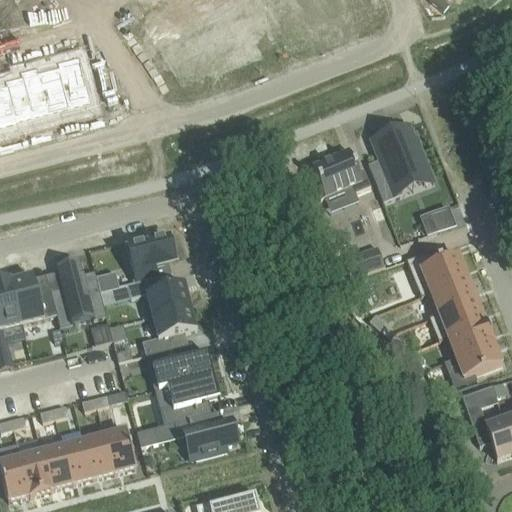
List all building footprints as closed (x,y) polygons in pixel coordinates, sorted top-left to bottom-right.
[(6,0),(2,5),(11,16),(26,0),(6,0)] [(318,0),(328,16),(345,8),(341,0),(318,0)] [(257,17),(240,23),(254,61),(270,55),(257,17)] [(49,21),(39,30),(46,37),(56,28),(49,21)] [(239,24),(220,31),(233,70),(253,62),(239,24)] [(39,30),(30,38),(37,46),(46,37),(39,30)] [(219,32),(199,39),(213,77),(233,70),(219,32)] [(198,40),(182,45),(195,83),(213,77),(198,40)] [(22,46),(12,49),(15,58),(25,56),(22,46)] [(12,49),(3,51),(5,61),(15,58),(12,49)] [(74,64),(56,68),(57,73),(58,73),(69,115),(91,109),(79,63),(74,64)] [(33,75),(19,78),(20,83),(21,83),(32,124),(48,120),(37,78),(39,78),(37,73),(33,75)] [(39,78),(37,78),(48,120),(69,115),(58,73),(57,73),(39,78)] [(20,83),(4,87),(5,92),(6,91),(16,128),(17,128),(32,124),(21,83),(20,83)] [(0,93),(0,133),(17,129),(17,128),(16,128),(6,91),(5,92),(0,93)] [(379,165),(368,169),(383,208),(402,200),(396,183),(427,170),(416,142),(414,143),(409,130),(398,134),(382,140),(382,141),(381,141),(372,145),(379,165)] [(315,170),(312,171),(317,182),(313,184),(320,204),(351,192),(354,199),(370,193),(363,175),(358,177),(358,176),(349,154),(332,161),(333,163),(315,170)] [(148,248),(127,254),(136,287),(136,288),(166,281),(171,279),(168,268),(169,268),(175,266),(169,243),(154,246),(148,248)] [(377,252),(343,264),(350,285),(385,273),(377,252)] [(431,257),(407,266),(421,302),(425,301),(425,300),(467,283),(458,260),(435,269),(431,257)] [(50,296),(56,320),(60,333),(73,330),(73,328),(92,323),(92,325),(106,321),(100,298),(100,297),(96,282),(95,277),(83,280),(79,266),(56,272),(62,293),(50,296)] [(124,279),(111,282),(114,293),(127,291),(124,279)] [(10,286),(22,330),(26,329),(55,321),(56,320),(50,296),(48,288),(45,288),(36,291),(35,287),(33,283),(33,280),(28,281),(10,286)] [(136,288),(127,291),(131,304),(146,300),(152,322),(191,311),(185,288),(169,292),(166,281),(136,288)] [(467,283),(425,300),(425,301),(433,321),(434,322),(476,305),(467,283)] [(0,375),(13,372),(7,350),(6,343),(3,344),(2,339),(1,335),(3,335),(21,330),(22,330),(10,286),(10,285),(9,285),(0,287),(0,375)] [(433,321),(429,323),(439,347),(448,343),(447,342),(486,327),(486,326),(485,327),(476,305),(434,322),(433,321)] [(158,343),(142,347),(146,360),(188,349),(185,338),(197,335),(191,311),(152,322),(158,343)] [(411,320),(399,324),(403,336),(414,331),(411,320)] [(486,327),(447,342),(448,343),(455,363),(494,347),(486,327)] [(60,334),(52,336),(55,348),(63,346),(62,341),(60,334)] [(494,347),(455,363),(464,384),(475,379),(501,369),(493,349),(494,348),(494,347)] [(188,349),(146,360),(148,370),(152,369),(158,394),(165,393),(170,391),(210,381),(211,382),(213,381),(208,359),(207,357),(195,360),(192,348),(188,349)] [(130,353),(115,357),(118,367),(120,366),(132,363),(130,353)] [(436,355),(424,361),(429,369),(440,363),(436,355)] [(444,365),(432,369),(436,377),(447,373),(444,365)] [(169,412),(159,414),(163,430),(173,428),(212,418),(209,405),(208,402),(215,400),(211,382),(210,381),(170,391),(165,393),(169,412)] [(454,385),(447,388),(449,395),(457,392),(454,385)] [(506,398),(502,388),(492,392),(496,402),(506,398)] [(107,400),(94,404),(97,413),(109,410),(107,400)] [(94,404),(82,407),(84,416),(97,413),(94,404)] [(511,459),(511,448),(503,424),(486,430),(481,415),(479,409),(466,414),(479,452),(491,448),(497,465),(511,459)] [(65,411),(52,415),(55,424),(68,421),(65,411)] [(52,415),(40,418),(42,427),(55,424),(52,415)] [(212,418),(173,428),(176,442),(185,439),(192,467),(228,458),(226,451),(233,450),(237,449),(235,443),(236,443),(233,431),(232,431),(231,425),(227,426),(219,428),(216,416),(212,418)] [(511,448),(511,421),(503,424),(511,448)] [(23,422),(11,425),(13,435),(26,432),(23,422)] [(11,425),(0,428),(0,435),(1,438),(13,435),(11,425)] [(137,435),(136,436),(140,452),(141,452),(157,448),(153,432),(137,435)] [(126,436),(104,441),(114,479),(136,474),(126,436)] [(104,441),(83,447),(93,485),(114,479),(104,441)] [(61,442),(38,448),(40,458),(41,457),(52,497),(53,496),(53,495),(72,490),(62,452),(63,452),(61,442)] [(63,452),(62,452),(72,490),(93,485),(83,447),(63,452)] [(40,458),(20,463),(31,502),(52,497),(41,457),(40,458)] [(20,463),(0,468),(0,474),(8,507),(29,501),(30,503),(31,502),(20,463)] [(209,511),(258,511),(255,499),(231,506),(230,502),(208,507),(209,511)]
